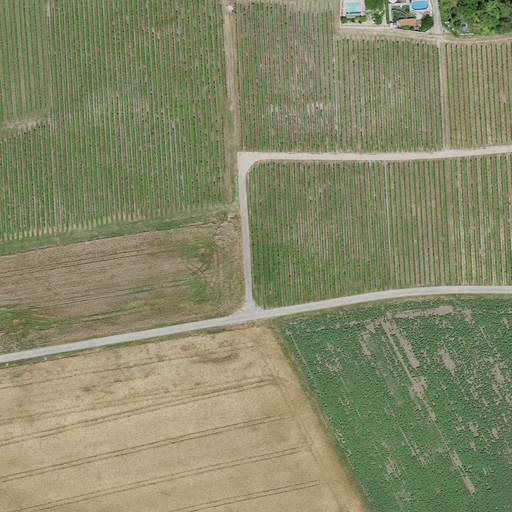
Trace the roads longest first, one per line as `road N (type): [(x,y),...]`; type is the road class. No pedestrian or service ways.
road 1 (track): [(511,290),(369,297),(0,359)]
road 2 (track): [(511,148),(241,156),(250,317)]
road 3 (track): [(342,28),(467,40),(511,35)]
